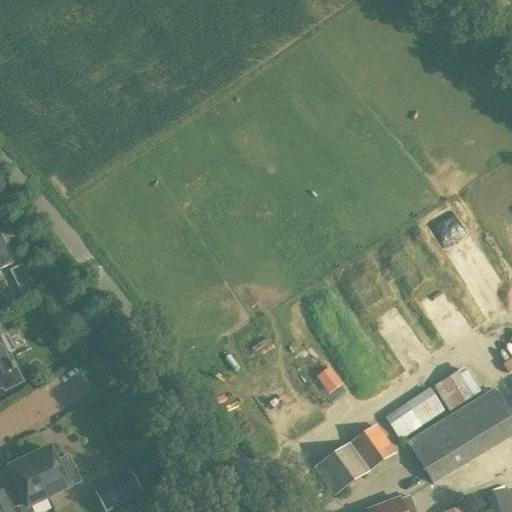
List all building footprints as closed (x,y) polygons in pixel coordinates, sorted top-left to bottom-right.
[(0,270),(13,264),(0,237),(0,270)] [(27,277),(15,283),(23,298),(35,292),(27,277)] [(0,389),(2,388),(4,392),(20,384),(13,372),(14,371),(12,367),(11,367),(5,355),(12,352),(5,338),(0,340),(0,389)] [(341,385),(329,368),(316,378),(328,395),(341,385)] [(464,368),(433,387),(448,412),(480,393),(464,368)] [(384,419),(399,441),(443,411),(428,389),(384,419)] [(406,443),(433,487),(511,438),(511,421),(493,390),(406,443)] [(313,469),(333,498),(396,454),(376,426),(313,469)] [(29,460),(28,460),(46,498),(47,498),(79,482),(67,457),(54,463),(48,450),(29,460)] [(28,460),(8,470),(15,485),(23,500),(11,505),(14,511),(29,511),(27,507),(46,498),(28,460)] [(121,482),(131,500),(141,495),(131,477),(121,482)] [(511,511),(511,496),(510,490),(486,497),(491,511),(511,511)] [(105,511),(109,511),(117,508),(108,492),(97,497),(105,511)] [(414,511),(409,499),(400,502),(399,500),(367,511),(414,511)]
